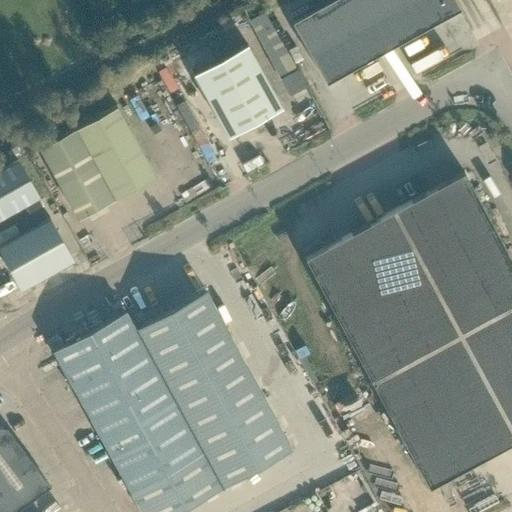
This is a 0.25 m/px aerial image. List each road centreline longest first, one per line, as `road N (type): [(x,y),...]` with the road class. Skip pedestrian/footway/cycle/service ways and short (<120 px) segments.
road 1 (unclassified): [(0,345),(441,96),(490,90),(511,107)]
road 2 (unknown): [(340,152),(510,488)]
road 3 (unclassified): [(106,511),(0,351)]
